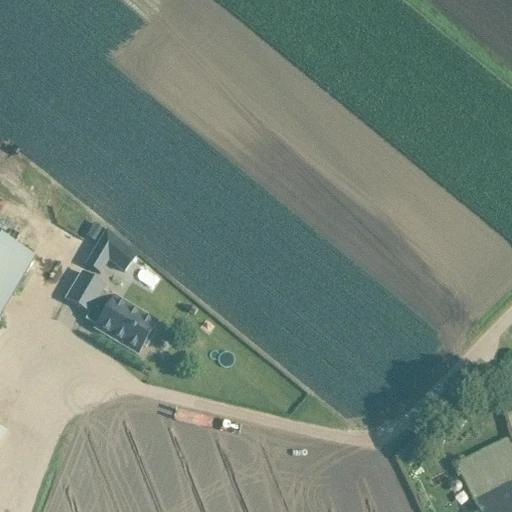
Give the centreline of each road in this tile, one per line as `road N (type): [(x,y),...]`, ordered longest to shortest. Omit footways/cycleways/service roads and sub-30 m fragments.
road 1 (track): [(430,402),(393,436),(339,441),(127,392),(97,396),(72,407),(23,511)]
road 2 (track): [(32,483),(10,477),(33,428),(4,381),(57,285)]
